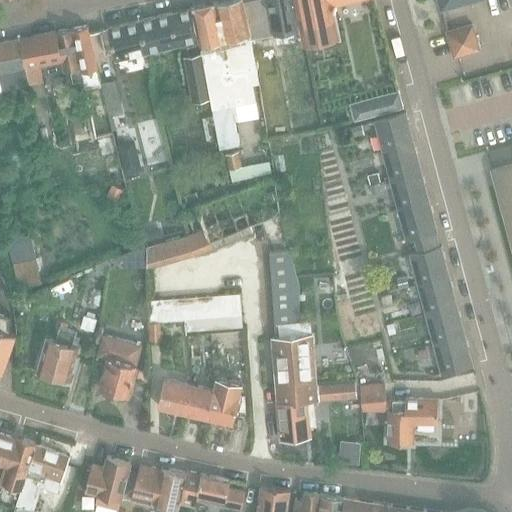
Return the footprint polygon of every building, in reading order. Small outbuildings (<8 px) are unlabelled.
[(224,40),(250,34),(242,0),(224,0),(216,2),(224,40)] [(242,0),(250,34),(250,35),(273,32),(274,39),(282,38),(280,31),(296,28),(290,0),(242,0)] [(295,0),(303,44),(339,36),(333,9),(336,8),(335,4),(349,0),(295,0)] [(437,0),(440,9),(471,0),(437,0)] [(250,35),(250,34),(224,40),(216,2),(191,8),(195,32),(197,31),(199,42),(219,148),(238,145),(233,121),(258,116),(252,83),(259,82),(250,35)] [(195,32),(191,8),(140,20),(148,51),(179,44),(188,42),(186,34),(195,32)] [(115,59),(148,51),(140,20),(100,30),(105,53),(113,51),(115,59)] [(446,30),(453,55),(478,48),(471,23),(446,30)] [(73,28),(86,87),(100,85),(92,48),(87,25),(73,27),(73,28)] [(73,28),(21,38),(26,66),(59,59),(62,73),(65,72),(71,98),(62,101),(70,138),(95,132),(73,28)] [(29,83),(28,75),(26,66),(21,38),(7,41),(16,86),(29,83)] [(0,85),(1,89),(16,86),(7,41),(0,42),(0,85)] [(511,52),(475,61),(480,80),(511,72),(511,52)] [(194,88),(196,99),(208,97),(198,54),(182,58),(190,89),(194,88)] [(468,65),(445,70),(448,87),(472,82),(468,65)] [(101,82),(112,128),(117,127),(114,114),(124,111),(115,78),(101,82)] [(350,103),(354,119),(402,106),(399,91),(350,103)] [(383,150),(413,142),(405,112),(375,120),(383,150)] [(390,179),(421,171),(413,142),(383,150),(390,179)] [(237,152),(226,154),(229,169),(240,166),(237,152)] [(511,158),(493,164),(511,231),(511,158)] [(398,208),(429,200),(421,171),(390,179),(398,208)] [(146,247),(147,268),(194,255),(252,231),(250,224),(280,212),(274,176),(196,204),(197,205),(186,209),(195,233),(183,237),(146,247)] [(429,200),(398,208),(406,239),(415,236),(417,246),(438,240),(435,231),(437,231),(429,200)] [(418,283),(449,275),(441,245),(410,253),(418,283)] [(276,404),(313,400),(317,400),(311,333),(302,334),(301,322),(298,322),(299,306),(298,286),(289,249),(269,252),(272,288),(273,288),(273,339),(271,339),(277,402),(276,402),(276,404)] [(52,264),(54,277),(71,274),(69,262),(52,264)] [(426,313),(456,305),(449,275),(418,283),(426,313)] [(86,290),(100,294),(104,281),(90,277),(86,290)] [(186,330),(242,326),(240,292),(148,299),(149,322),(150,342),(162,341),(161,322),(185,320),(186,330)] [(434,342),(464,334),(456,305),(426,313),(434,342)] [(5,309),(0,306),(0,368),(13,329),(8,327),(5,309)] [(106,321),(102,339),(119,343),(123,325),(106,321)] [(77,345),(73,344),(76,329),(59,325),(56,339),(47,337),(38,371),(68,380),(71,369),(74,370),(78,356),(74,355),(77,345)] [(464,334),(434,342),(442,372),(472,364),(464,334)] [(101,389),(128,397),(137,363),(124,360),(128,346),(114,342),(101,389)] [(183,410),(189,383),(164,377),(158,405),(183,410)] [(404,400),(385,400),(384,382),(360,383),(362,410),(388,409),(388,441),(413,441),(414,423),(438,423),(438,395),(404,395),(404,400)] [(207,416),(214,389),(189,383),(183,410),(207,416)] [(333,383),(318,384),(319,398),(333,397),(333,383)] [(214,389),(207,416),(233,422),(239,395),(214,389)] [(313,400),(276,404),(280,439),(310,436),(309,425),(315,424),(313,400)] [(0,481),(2,482),(17,437),(0,431),(0,481)] [(21,489),(36,443),(36,442),(17,436),(17,437),(2,482),(21,489)] [(70,454),(36,443),(21,489),(16,504),(36,510),(43,487),(34,483),(36,477),(60,485),(70,454)] [(96,502),(119,509),(132,461),(106,454),(103,465),(92,462),(84,491),(98,495),(96,502)] [(178,509),(180,501),(186,472),(162,465),(162,464),(141,459),(130,501),(153,506),(154,503),(178,509)] [(186,472),(180,501),(194,504),(195,498),(240,508),(244,490),(228,487),(230,480),(187,470),(186,472)] [(285,511),(289,489),(260,485),(256,511),(285,511)] [(319,511),(322,493),(305,491),(304,499),(293,497),(291,511),(319,511)] [(353,511),(355,498),(344,496),(322,493),(319,511),(353,511)] [(386,511),(388,503),(355,498),(353,511),(386,511)] [(432,511),(433,510),(388,503),(386,511),(432,511)]
